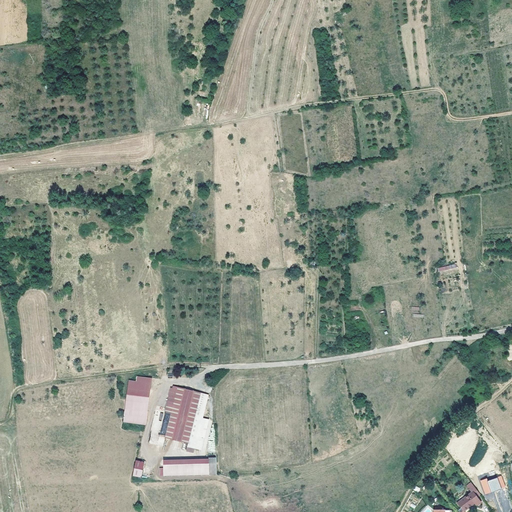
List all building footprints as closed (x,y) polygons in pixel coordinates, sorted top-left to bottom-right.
[(128,380),(124,418),(146,421),(151,378),(137,376),(136,381),(128,380)] [(202,392),(174,385),(173,388),(171,387),(165,411),(172,412),(165,438),(188,443),(187,450),(194,452),(195,448),(188,446),(202,392)] [(209,394),(202,392),(188,446),(195,448),(201,449),(209,419),(203,418),(209,394)] [(209,457),(164,459),(164,475),(209,474),(209,457)] [(144,461),(136,459),(133,476),(141,477),(144,461)] [(485,495),(506,487),(501,476),(488,481),(487,478),(480,481),(485,495)] [(474,502),(476,504),(481,501),(477,496),(480,494),(473,484),(468,487),(472,492),(458,502),(464,509),(474,502)]
